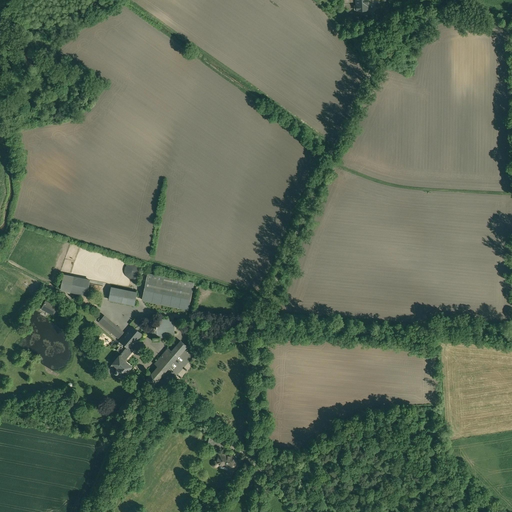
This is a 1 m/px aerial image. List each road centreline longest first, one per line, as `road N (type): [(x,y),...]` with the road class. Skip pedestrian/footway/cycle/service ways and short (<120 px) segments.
road 1 (residential): [(441,0),(373,65),(264,302),(258,465)]
road 2 (track): [(93,511),(134,392),(169,378),(258,465)]
road 3 (track): [(327,164),(389,185),(511,193)]
